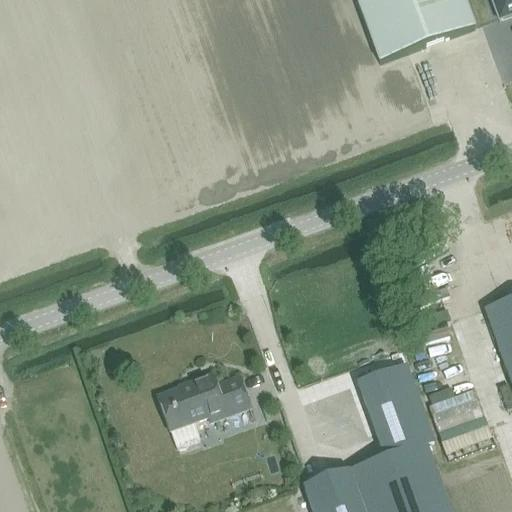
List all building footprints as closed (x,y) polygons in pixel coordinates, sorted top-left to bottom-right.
[(355,0),(380,67),(475,32),(462,0),(355,0)] [(511,0),(487,0),(495,21),(511,15),(511,0)] [(511,393),(511,301),(483,312),(511,393)] [(310,511),(446,511),(424,449),(436,446),(407,368),(357,385),(383,462),(344,476),(303,491),(310,511)] [(214,389),(210,377),(187,385),(188,389),(157,400),(175,451),(200,442),(194,424),(210,418),(212,425),(249,412),(237,381),(214,389)]
